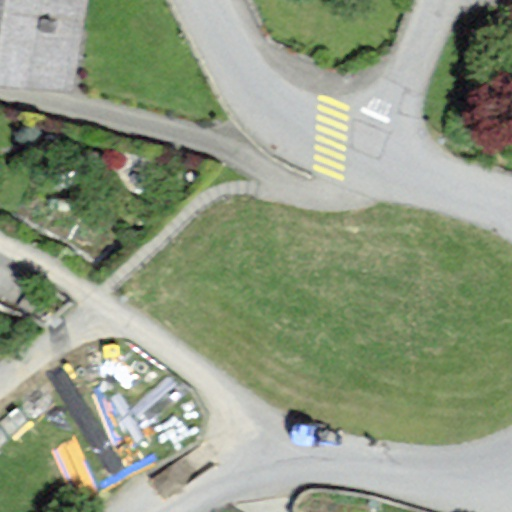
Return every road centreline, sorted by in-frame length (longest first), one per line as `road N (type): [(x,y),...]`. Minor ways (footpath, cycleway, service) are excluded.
road 1 (residential): [(511,465),(446,475),(282,463),(225,476),(156,511)]
road 2 (residential): [(201,0),(255,87),(289,123),(382,162)]
road 3 (unclassified): [(382,162),(438,0)]
road 4 (residential): [(382,162),(511,206)]
